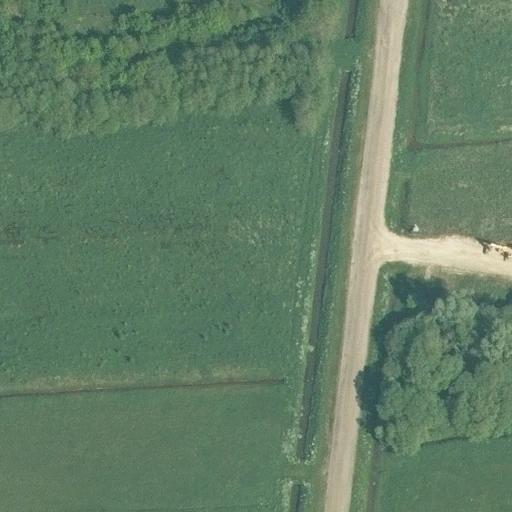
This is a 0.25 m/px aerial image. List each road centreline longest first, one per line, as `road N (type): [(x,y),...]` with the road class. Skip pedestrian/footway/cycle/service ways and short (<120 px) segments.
road 1 (track): [(336,511),(396,0)]
road 2 (track): [(370,248),(511,265)]
